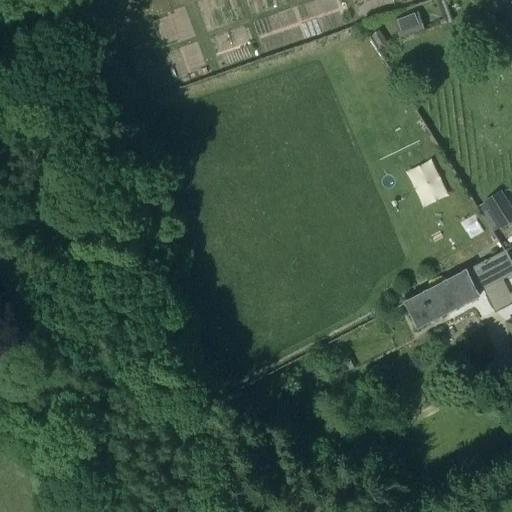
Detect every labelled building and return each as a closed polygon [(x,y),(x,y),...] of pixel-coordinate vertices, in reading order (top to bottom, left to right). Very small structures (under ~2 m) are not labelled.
[(511,22),(511,0),(490,0),(496,12),(501,10),(507,25),(511,22)] [(417,14),(394,23),(400,39),(423,30),(417,14)] [(487,70),(498,66),(494,56),(483,60),(487,70)] [(482,200),(500,227),(511,220),(511,211),(499,191),(482,200)] [(511,262),(506,250),(505,251),(405,302),(418,327),(478,296),(477,293),(483,290),(495,312),(511,303),(511,262)] [(347,371),(355,367),(351,358),(343,362),(347,371)] [(380,375),(385,377),(389,375),(390,371),(388,366),(383,364),(379,366),(377,371),(380,375)]
